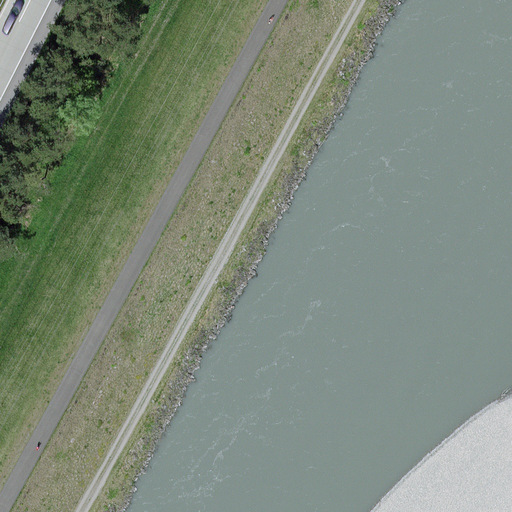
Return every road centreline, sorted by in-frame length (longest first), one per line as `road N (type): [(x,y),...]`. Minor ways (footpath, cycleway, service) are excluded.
road 1 (track): [(361,0),(88,511)]
road 2 (track): [(278,0),(0,507)]
